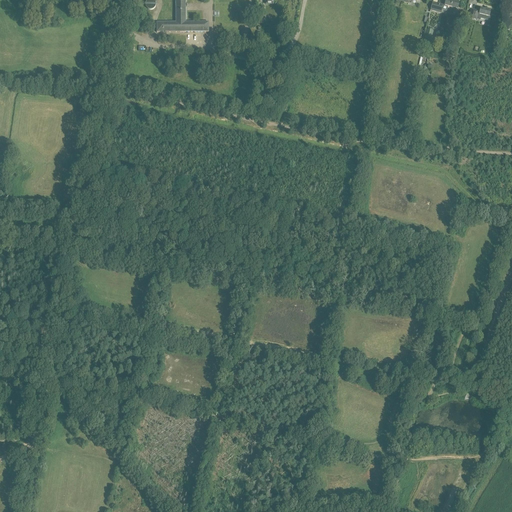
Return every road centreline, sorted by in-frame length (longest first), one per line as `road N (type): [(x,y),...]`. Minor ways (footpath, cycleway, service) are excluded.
road 1 (track): [(511,154),(352,139),(108,82)]
road 2 (track): [(44,373),(386,457)]
road 3 (track): [(44,373),(108,82)]
road 4 (track): [(468,322),(246,285)]
road 5 (track): [(404,404),(402,375),(391,362),(344,377),(326,369),(339,299)]
road 6 (track): [(246,285),(71,253)]
road 7 (track): [(149,342),(111,511)]
road 8 (residential): [(251,0),(243,58),(259,60),(292,43),(305,0)]
road 9 (track): [(219,415),(246,285)]
